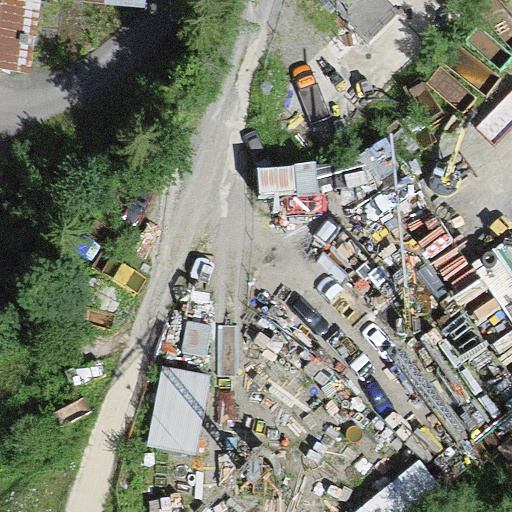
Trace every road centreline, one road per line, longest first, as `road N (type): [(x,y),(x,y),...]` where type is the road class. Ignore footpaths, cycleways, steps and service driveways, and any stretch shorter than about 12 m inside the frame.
road 1 (track): [(258,0),(88,471),(82,511)]
road 2 (track): [(0,94),(38,100),(136,51),(174,0)]
